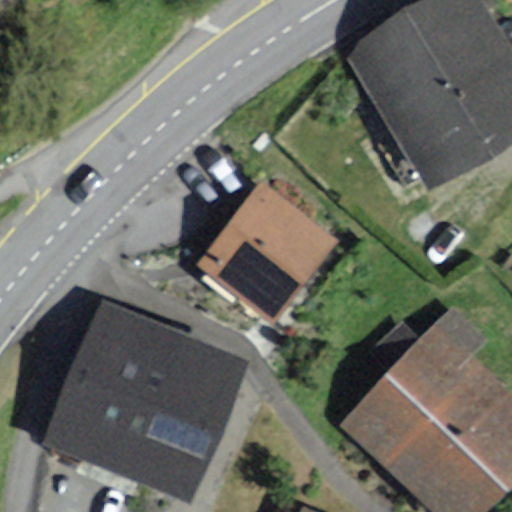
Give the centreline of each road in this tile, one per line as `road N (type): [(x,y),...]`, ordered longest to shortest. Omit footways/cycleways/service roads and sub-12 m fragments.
road 1 (residential): [(43,249),(72,288),(16,511)]
road 2 (secondary): [(118,169),(208,85),(337,0)]
road 3 (residential): [(0,193),(76,162),(97,158),(118,169)]
